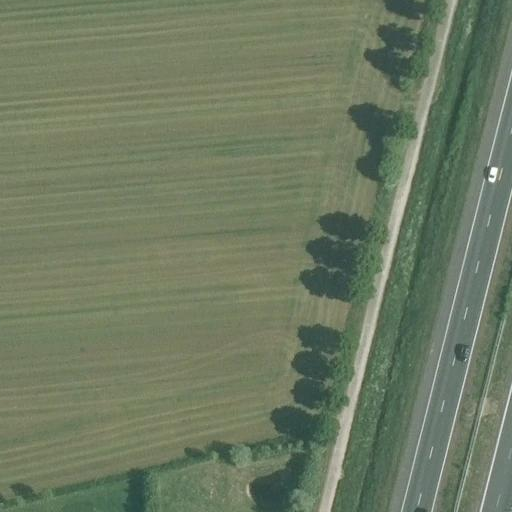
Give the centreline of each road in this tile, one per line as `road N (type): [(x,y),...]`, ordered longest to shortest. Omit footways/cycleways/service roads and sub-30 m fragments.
road 1 (unclassified): [(322,511),(449,0)]
road 2 (motorway): [(511,127),(415,511)]
